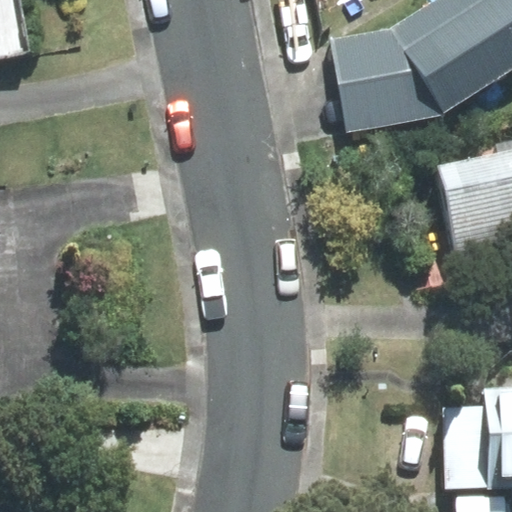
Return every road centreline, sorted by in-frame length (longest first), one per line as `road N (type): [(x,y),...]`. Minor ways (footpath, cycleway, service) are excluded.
road 1 (residential): [(252,511),(259,357),(193,0)]
road 2 (unknown): [(0,386),(197,389)]
